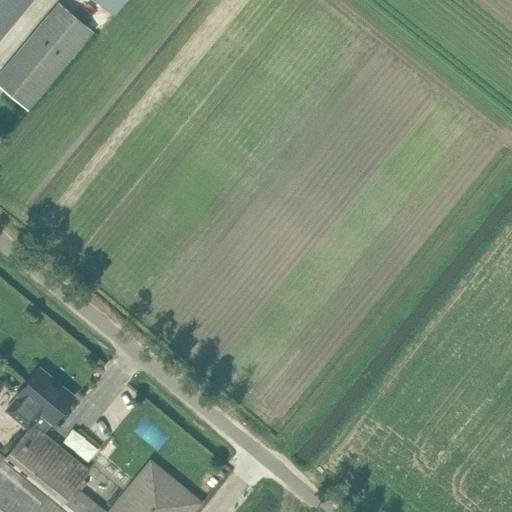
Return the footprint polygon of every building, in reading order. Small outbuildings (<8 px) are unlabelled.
[(0,0),(0,38),(31,0),(0,0)] [(125,0),(94,0),(100,4),(112,15),(114,14),(125,0)] [(0,75),(0,84),(28,108),(91,32),(59,5),(0,75)] [(0,511),(188,511),(188,509),(188,506),(188,503),(188,500),(187,497),(186,495),(185,492),(183,489),(182,487),(180,485),(178,483),(175,481),(173,479),(170,478),(168,476),(165,475),(162,475),(159,474),(154,474),(151,474),(148,475),(145,475),(142,476),(140,478),(137,479),(135,481),(133,483),(130,485),(129,487),(133,490),(123,507),(125,511),(105,511),(75,487),(77,486),(81,489),(87,482),(82,478),(89,470),(61,447),(58,451),(40,437),(53,422),(71,400),(50,382),(52,379),(39,368),(18,394),(6,410),(28,429),(4,458),(0,454),(0,511)] [(61,444),(91,459),(98,444),(68,430),(61,444)]
